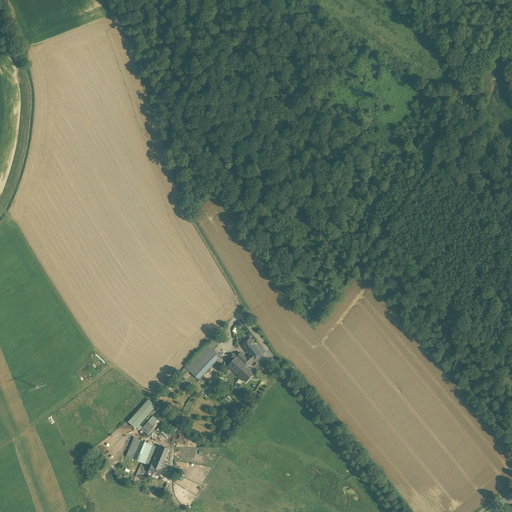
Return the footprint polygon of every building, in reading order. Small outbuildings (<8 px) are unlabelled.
[(219,334),(207,346),(213,352),(225,339),(219,334)] [(250,339),(242,345),(249,354),(254,360),(262,353),(250,339)] [(207,346),(207,345),(186,368),(199,380),(220,358),(213,352),(207,346)] [(245,357),(241,353),(237,357),(246,366),(254,360),(249,354),(245,357)] [(237,357),(229,366),(238,375),(246,366),(237,357)] [(254,373),(246,366),(238,375),(246,381),(254,373)] [(216,377),(207,386),(213,391),(214,390),(219,384),(222,381),(224,378),(220,374),(217,377),(216,377)] [(148,399),(128,422),(136,428),(156,406),(148,399)] [(153,416),(141,429),(148,435),(160,421),(153,416)] [(133,437),(126,456),(128,457),(136,438),(133,437)] [(136,438),(128,457),(133,459),(140,440),(136,438)] [(145,442),(140,440),(133,459),(145,464),(152,445),(145,442)] [(170,449),(159,445),(152,464),(162,468),(170,449)] [(142,463),(136,476),(139,478),(145,465),(142,463)] [(152,464),(151,464),(148,472),(159,476),(162,468),(152,464)]
